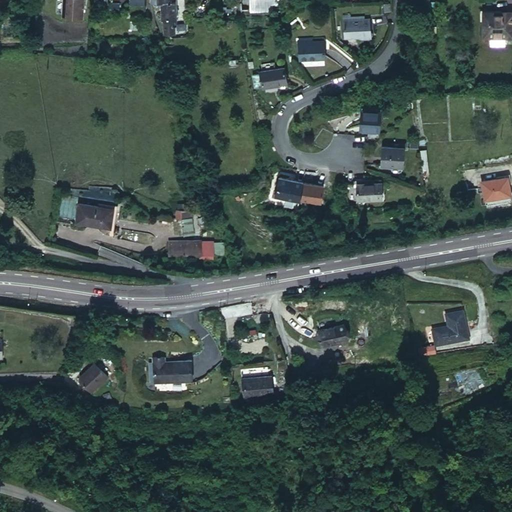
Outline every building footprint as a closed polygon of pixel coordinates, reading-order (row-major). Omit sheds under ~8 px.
[(83,0),(63,0),(62,11),(82,11),(83,0)] [(157,0),(158,4),(161,4),(162,20),(165,20),(166,34),(177,34),(176,20),(177,19),(175,0),(157,0)] [(251,0),(251,12),(280,11),(279,0),(251,0)] [(124,6),(103,5),(103,12),(124,13),(124,6)] [(142,7),(129,6),(129,14),(143,15),(143,11),(142,7)] [(511,9),(501,11),(502,14),(482,15),(485,36),(511,33),(511,9)] [(370,17),(343,19),(345,37),(360,36),(360,39),(372,38),(370,17)] [(324,40),(310,41),(298,42),(300,61),(326,58),(324,40)] [(284,66),(260,69),(262,85),(286,82),(284,66)] [(382,126),(382,105),(362,105),(363,126),(382,126)] [(406,147),(384,145),(382,164),(404,166),(406,147)] [(508,173),(481,177),(485,197),(511,193),(508,173)] [(303,181),(278,177),(275,196),(300,200),(303,181)] [(382,205),(380,183),(356,185),(358,207),(382,205)] [(118,212),(82,208),(80,228),(115,233),(118,212)] [(219,249),(174,249),(174,267),(219,268),(219,249)] [(471,311),(454,314),(456,328),(440,331),(443,347),(477,342),(471,311)] [(344,323),(318,328),(321,346),(347,340),(344,323)] [(9,334),(0,333),(0,352),(9,353),(9,334)] [(154,358),(155,384),(193,382),(192,360),(169,362),(169,364),(166,364),(165,357),(154,358)] [(75,379),(90,394),(107,375),(92,361),(75,379)] [(269,383),(244,386),(246,401),(271,398),(269,383)]
